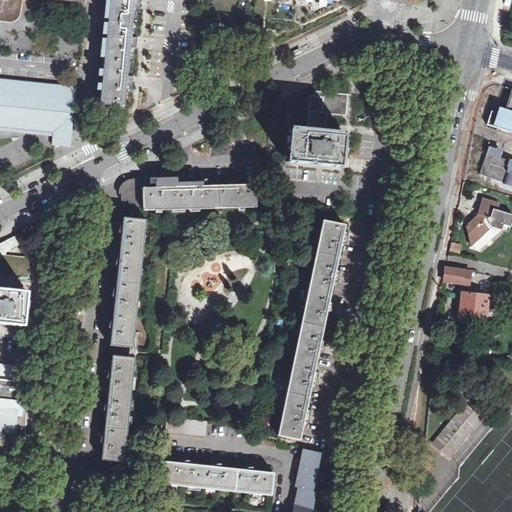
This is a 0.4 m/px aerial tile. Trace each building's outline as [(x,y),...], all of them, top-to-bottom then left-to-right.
[(21,0),(0,0),(0,21),(8,22),(16,20),(20,14),(21,0)] [(110,0),(100,104),(124,106),(126,85),(131,85),(130,79),(131,76),(127,75),(130,46),(134,46),(134,40),(135,38),(131,36),(134,7),(137,7),(139,7),(138,2),(138,0),(110,0)] [(72,47),(74,31),(32,27),(31,42),(72,47)] [(296,54),(305,50),(303,46),(294,51),(296,54)] [(191,75),(182,80),(188,91),(197,86),(191,75)] [(71,147),(77,87),(0,80),(0,126),(53,132),(52,145),(71,147)] [(348,95),(317,92),(317,97),(311,96),(309,112),(346,115),(348,95)] [(511,92),(506,112),(503,111),(502,115),(491,111),(487,125),(511,132),(511,92)] [(314,130),(320,131),(322,116),(309,115),(308,125),(314,126),(314,130)] [(314,130),(290,127),(287,161),(340,167),(344,133),(320,131),(314,130)] [(511,161),(497,157),(499,151),(488,147),(478,176),(511,187),(511,161)] [(143,210),(256,207),(256,185),(235,185),(234,184),(228,184),(227,185),(209,186),(209,182),(209,181),(208,180),(207,179),(205,179),(204,179),(203,180),(202,182),(202,184),(195,184),(195,186),(161,187),(161,178),(132,179),(130,180),(127,180),(125,182),(123,183),(122,184),(121,186),(121,201),(128,201),(129,204),(135,203),(136,206),(143,206),(143,210)] [(500,203),(483,198),(478,215),(467,225),(472,246),(490,227),(511,233),(511,227),(511,214),(498,210),(500,203)] [(110,345),(133,347),(146,220),(123,218),(123,224),(117,223),(115,236),(121,237),(120,256),(114,255),(112,268),(118,268),(116,287),(110,287),(109,299),(115,300),(113,319),(107,318),(106,331),(112,332),(110,345)] [(323,221),(278,435),(300,440),(303,422),(309,423),(312,410),(306,409),(311,384),(317,385),(320,373),(314,371),(318,352),(324,353),(326,341),(321,340),(326,314),(332,315),(334,302),(329,301),(333,282),(339,283),(341,271),(335,270),(341,244),(347,245),(349,232),(343,231),(345,225),(323,221)] [(17,235),(6,241),(11,250),(22,245),(17,235)] [(11,250),(6,241),(0,243),(0,259),(20,262),(20,257),(0,255),(11,250)] [(462,243),(451,241),(449,252),(460,254),(462,243)] [(0,259),(0,289),(18,291),(20,277),(28,278),(31,258),(20,257),(20,262),(0,259)] [(471,268),(443,264),(441,281),(469,285),(471,268)] [(0,323),(23,326),(27,292),(0,289),(0,323)] [(488,293),(459,291),(457,317),(485,320),(488,293)] [(23,326),(0,323),(0,336),(36,340),(38,327),(23,326)] [(135,358),(112,356),(111,369),(105,368),(104,381),(110,381),(108,401),(102,401),(100,414),(106,414),(105,433),(99,432),(97,445),(103,446),(102,459),(124,462),(135,358)] [(0,379),(30,383),(32,367),(0,364),(0,379)] [(0,399),(28,403),(30,383),(0,379),(0,399)] [(28,403),(0,399),(0,429),(0,430),(0,431),(0,452),(23,455),(28,403)] [(484,418),(466,403),(431,444),(450,459),(484,418)] [(207,422),(167,417),(165,432),(206,436),(207,422)] [(324,453),(303,449),(295,487),(298,487),(292,511),(315,511),(320,491),(317,491),(324,453)] [(179,463),(161,461),(159,483),(271,495),(274,473),(255,471),(256,465),(243,464),(243,470),(223,468),(224,462),(211,461),(211,466),(192,464),(192,458),(180,457),(179,463)]
